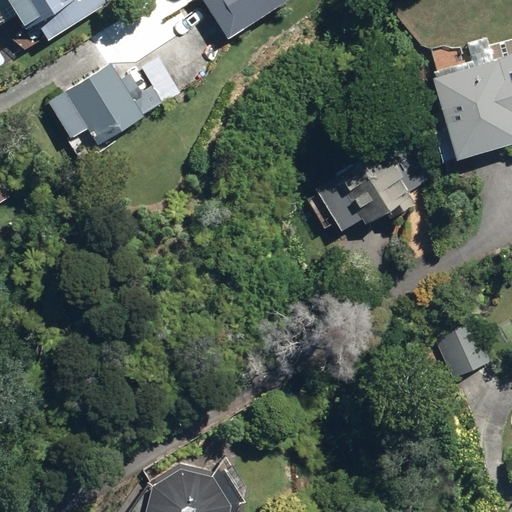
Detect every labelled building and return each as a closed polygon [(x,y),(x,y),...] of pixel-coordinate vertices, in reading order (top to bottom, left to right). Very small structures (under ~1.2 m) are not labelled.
[(0,0),(0,1),(1,0),(3,0),(7,5),(2,8),(19,34),(42,20),(52,36),(105,3),(102,0),(0,0)] [(197,0),(224,43),(282,0),(197,0)] [(511,38),(483,47),(488,63),(434,78),(457,159),(511,144),(511,38)] [(177,93),(155,57),(117,82),(106,64),(42,105),(66,142),(83,130),(93,146),(177,93)] [(432,184),(392,131),(301,201),(342,253),(432,184)] [(484,362),(463,324),(430,343),(451,381),(484,362)] [(219,463),(206,478),(203,476),(199,474),(195,473),(191,472),(187,471),(183,471),(179,471),(175,471),(171,472),(168,474),(164,475),(161,477),(158,479),(155,481),(152,484),(150,487),(147,490),(145,493),(144,496),(142,500),(141,504),(140,507),(140,511),(139,511),(236,511),(239,501),(219,463)]
